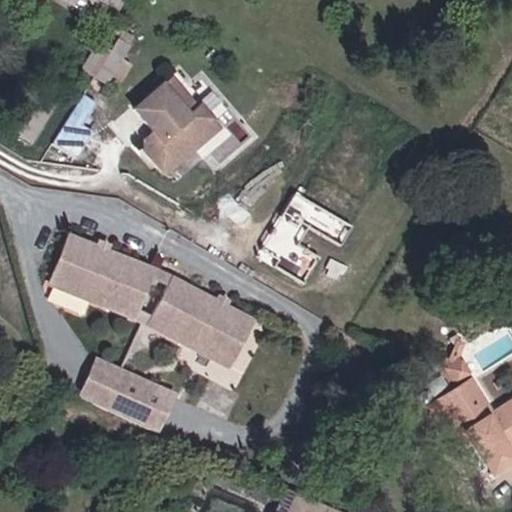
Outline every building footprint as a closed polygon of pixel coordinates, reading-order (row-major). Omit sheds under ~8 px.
[(100,31),(82,69),(110,82),(128,45),(100,31)] [(222,124),(203,103),(199,106),(173,76),(138,108),(157,129),(149,137),(150,149),(169,171),(222,124)] [(55,145),(76,155),(101,101),(79,91),(55,145)] [(41,92),(17,135),(32,142),(56,99),(41,92)] [(143,315),(161,269),(77,237),(59,283),(143,315)] [(157,322),(180,277),(161,269),(143,315),(157,322)] [(261,317),(180,277),(157,322),(238,362),(261,317)] [(511,398),(496,408),(463,358),(433,377),(446,398),(438,402),(457,437),(474,427),(497,463),(502,471),(511,465),(511,398)] [(180,393),(103,362),(88,399),(165,430),(180,393)] [(341,511),(298,492),(288,511),(341,511)]
